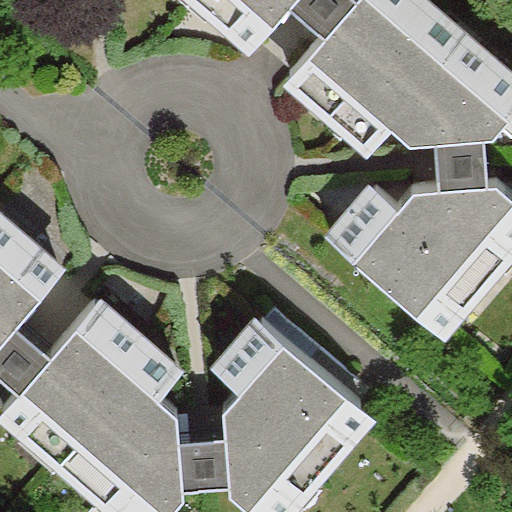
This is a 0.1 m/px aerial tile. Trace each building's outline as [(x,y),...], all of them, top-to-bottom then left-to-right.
[(212,0),(248,31),(275,0),(297,0),(301,4),(304,0),(212,0)] [(286,59),(352,118),(445,11),(432,0),(304,0),(301,4),(319,19),(286,59)] [(511,111),(511,68),(445,11),(352,118),(378,140),(392,121),(409,135),(432,134),(433,151),(483,148),(482,129),(499,127),(511,111)] [(484,169),(483,148),(433,151),(434,172),(409,173),(393,194),(373,176),(329,226),(444,330),(511,250),(511,181),(497,168),(484,169)] [(0,368),(1,370),(33,332),(16,317),(61,267),(1,216),(0,217),(0,368)] [(4,404),(61,453),(151,347),(96,298),(53,349),(33,332),(1,370),(19,384),(4,404)] [(227,429),(202,430),(206,479),(230,478),(231,487),(261,511),(265,511),(362,400),(264,313),(219,367),(240,385),(225,403),(227,429)] [(185,480),(206,479),(202,430),(180,431),(180,407),(161,392),(178,370),(151,347),(61,453),(128,511),(165,511),(185,490),(185,480)]
